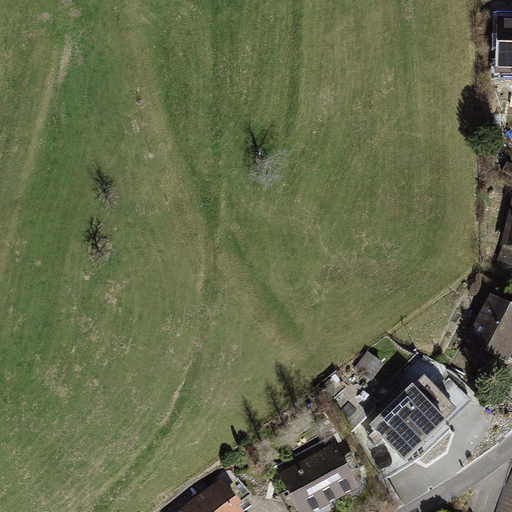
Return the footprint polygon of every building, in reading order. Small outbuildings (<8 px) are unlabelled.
[(511,23),(503,23),(500,73),(511,74),(511,23)] [(511,201),(501,248),(502,249),(497,264),(511,269),(511,201)] [(511,358),(511,309),(489,297),(464,343),(468,345),(461,358),(479,368),(486,357),(506,369),(511,358)] [(367,352),(355,369),(372,380),(384,364),(367,352)] [(437,390),(422,375),(369,427),(403,462),(469,398),(449,378),(437,390)] [(298,511),(316,511),(358,489),(350,475),(342,460),(334,444),(278,475),(298,511)] [(352,455),(342,460),(350,475),(359,470),(352,455)] [(511,511),(511,473),(497,511),(511,511)] [(221,477),(176,511),(241,511),(238,507),(242,504),(221,477)]
